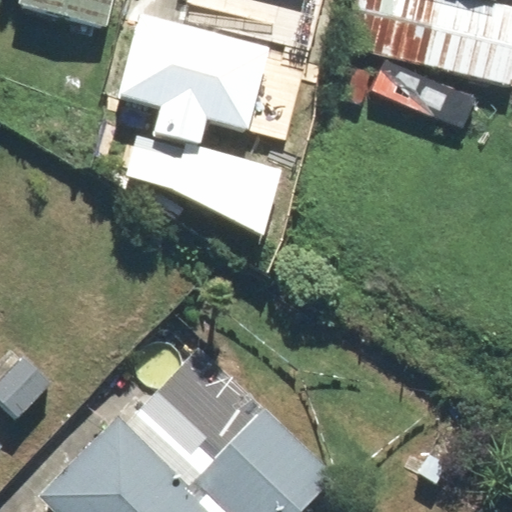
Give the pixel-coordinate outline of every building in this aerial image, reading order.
[(19,0),(16,15),(105,34),(112,0),(19,0)] [(312,71),(327,9),(293,0),(283,0),(268,61),(312,71)] [(350,0),(336,59),(505,102),(511,74),(511,13),(492,9),(493,0),(350,0)] [(136,22),(113,102),(154,114),(148,138),(196,151),(203,125),(244,136),(265,58),(136,22)] [(507,119),(408,131),(412,170),(511,158),(507,119)] [(50,389),(21,362),(0,384),(0,406),(18,424),(50,389)] [(304,511),(333,482),(260,411),(189,486),(216,511),(304,511)] [(202,511),(112,426),(35,506),(42,511),(202,511)]
